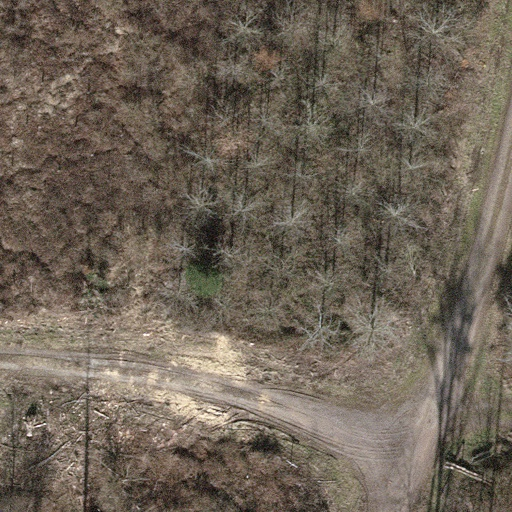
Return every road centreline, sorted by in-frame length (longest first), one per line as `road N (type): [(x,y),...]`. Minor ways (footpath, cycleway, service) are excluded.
road 1 (track): [(408,469),(244,393),(0,363)]
road 2 (track): [(387,511),(494,248),(511,176)]
